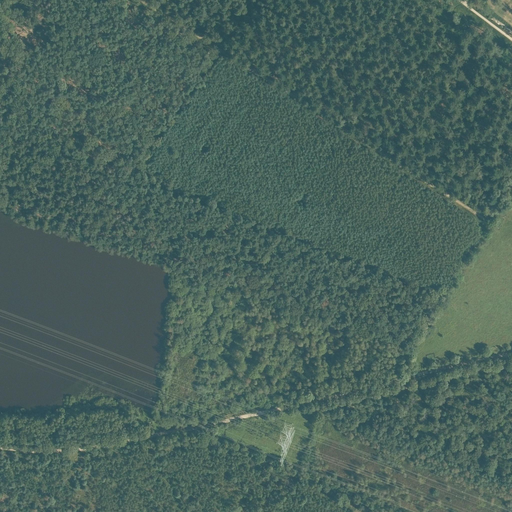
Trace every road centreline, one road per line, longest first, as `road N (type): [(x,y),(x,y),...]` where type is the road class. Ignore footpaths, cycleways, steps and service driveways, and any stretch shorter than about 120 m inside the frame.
road 1 (track): [(511,350),(154,435)]
road 2 (track): [(154,435),(86,450),(0,445)]
